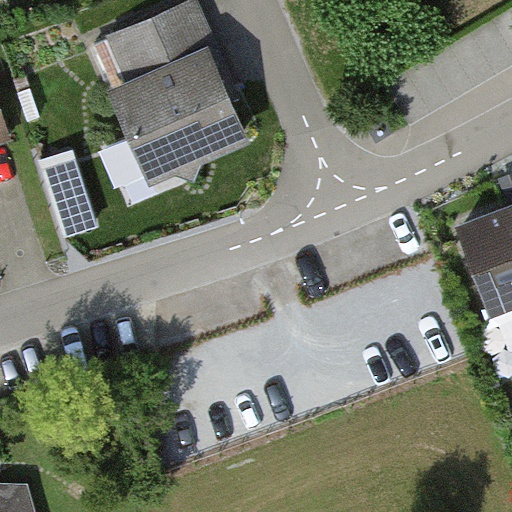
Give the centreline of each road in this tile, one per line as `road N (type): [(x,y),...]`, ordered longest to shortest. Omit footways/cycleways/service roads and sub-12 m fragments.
road 1 (residential): [(345,208),(239,252),(0,326)]
road 2 (residential): [(257,0),(345,208)]
road 3 (residential): [(511,127),(345,208)]
